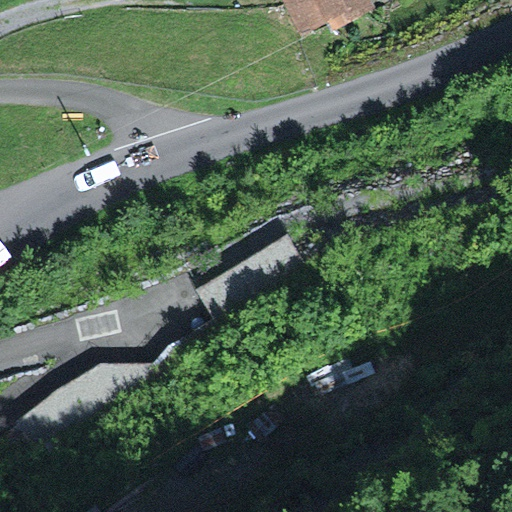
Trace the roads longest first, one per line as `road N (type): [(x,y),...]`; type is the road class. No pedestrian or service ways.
road 1 (unclassified): [(0,250),(32,222),(161,157),(453,69),(511,38)]
road 2 (trunk): [(511,265),(373,340),(95,511)]
